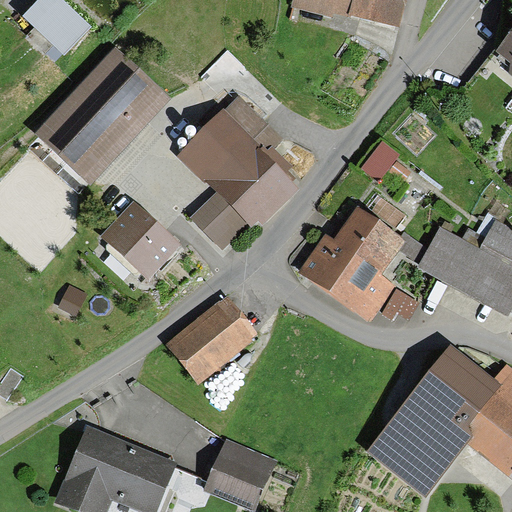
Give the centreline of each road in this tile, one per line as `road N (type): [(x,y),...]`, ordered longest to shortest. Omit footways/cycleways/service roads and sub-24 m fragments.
road 1 (residential): [(394,84),(256,256),(146,345),(0,436)]
road 2 (unknown): [(246,264),(324,308),(362,318),(485,323),(511,336)]
